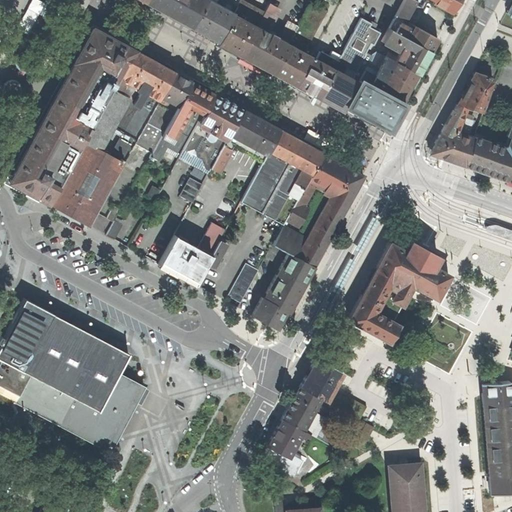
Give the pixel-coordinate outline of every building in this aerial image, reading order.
[(151,0),(191,21),(202,0),(151,0)] [(235,0),(202,0),(191,21),(218,36),(232,11),(237,1),(235,0)] [(255,24),(264,8),(259,5),(259,4),(251,0),(237,0),(237,1),(232,11),(255,24)] [(273,67),(287,41),(275,34),(276,32),(269,28),(268,31),(264,28),(277,4),(272,1),(270,0),(268,0),(264,8),(255,24),(241,50),(273,67)] [(295,79),(310,53),(306,51),(312,42),(308,39),(326,6),(314,0),(309,0),(287,41),(273,67),(295,79)] [(400,0),(395,11),(408,18),(416,3),(414,2),(414,0),(400,0)] [(241,50),(255,24),(232,11),(218,36),(217,38),(241,50)] [(395,11),(388,24),(430,47),(438,34),(408,18),(395,11)] [(362,68),(370,51),(366,49),(371,39),(375,41),(382,29),(369,22),(371,19),(360,14),(340,51),(318,92),(341,105),(343,101),(358,75),(362,68)] [(36,23),(18,56),(17,59),(17,62),(18,65),(20,67),(22,69),(26,70),(30,70),(32,68),(34,67),(36,63),(52,32),(53,30),(53,27),(53,25),(52,23),(49,20),(46,19),(43,19),(40,19),(38,20),(36,23)] [(135,44),(96,23),(13,176),(33,187),(33,186),(38,189),(37,190),(40,191),(40,190),(52,197),(87,134),(120,71),(135,44)] [(418,70),(430,47),(388,24),(387,26),(381,37),(396,46),(399,40),(402,42),(394,56),(416,68),(418,70)] [(136,43),(135,44),(120,71),(129,76),(123,86),(130,89),(130,90),(134,93),(139,84),(148,89),(149,86),(160,93),(175,65),(136,43)] [(318,92),(340,51),(331,46),(328,52),(319,47),(314,55),(310,53),(295,79),(318,92)] [(376,47),(370,51),(362,68),(373,74),(385,51),(376,47)] [(400,97),(416,68),(394,56),(385,51),(373,74),(369,81),(358,75),(343,101),(388,126),(403,98),(400,97)] [(193,75),(175,65),(160,93),(136,137),(153,146),(180,99),(193,75)] [(475,66),(457,98),(466,101),(484,108),(488,97),(495,76),(491,75),(491,72),(475,66)] [(362,68),(358,75),(369,81),(373,74),(362,68)] [(132,96),(134,93),(130,90),(130,89),(123,86),(129,76),(120,71),(87,134),(101,142),(108,129),(112,132),(132,96)] [(215,87),(193,75),(180,99),(202,111),(215,87)] [(7,82),(5,85),(4,88),(5,92),(8,94),(12,95),(16,94),(18,91),(19,87),(17,84),(15,81),(11,80),(7,82)] [(134,93),(132,96),(141,101),(114,149),(126,156),(136,137),(160,93),(149,86),(148,89),(139,84),(134,93)] [(209,157),(207,161),(211,163),(212,162),(225,139),(244,103),(215,87),(202,111),(200,113),(185,142),(188,143),(197,141),(210,116),(213,118),(198,145),(199,149),(204,152),(207,151),(209,157)] [(466,101),(457,98),(430,147),(465,160),(476,131),(471,129),(469,129),(467,133),(456,129),(463,110),(466,101)] [(202,111),(180,99),(153,146),(151,151),(153,152),(154,150),(161,153),(168,140),(178,146),(197,112),(200,113),(202,111)] [(225,139),(233,143),(236,138),(264,154),(281,123),(244,103),(225,139)] [(476,116),(463,110),(456,129),(467,133),(469,129),(471,129),(476,116)] [(465,160),(507,175),(511,161),(511,119),(507,132),(511,133),(509,140),(505,142),(476,131),(465,160)] [(281,123),(264,154),(242,195),(263,207),(302,135),(281,123)] [(87,134),(52,197),(52,198),(91,220),(126,156),(114,149),(101,142),(87,134)] [(324,146),(302,135),(263,207),(284,219),(286,216),(313,167),(324,146)] [(225,139),(212,162),(221,167),(233,143),(225,139)] [(313,167),(321,172),(340,182),(322,214),(320,219),(334,226),(365,168),(324,146),(313,167)] [(313,167),(286,216),(298,222),(300,219),(309,203),(305,201),(321,172),(313,167)] [(204,177),(191,170),(181,188),(194,195),(204,177)] [(161,184),(154,180),(149,189),(156,194),(161,184)] [(116,217),(117,215),(123,204),(116,200),(109,213),(116,217)] [(285,219),(274,238),(290,246),(315,259),(334,226),(320,219),(322,214),(319,213),(309,231),(285,219)] [(116,217),(109,229),(116,233),(125,219),(117,215),(116,217)] [(213,248),(220,234),(227,223),(213,215),(199,241),(213,248)] [(487,227),(487,229),(488,231),(490,232),(511,239),(511,229),(496,224),(491,224),(488,225),(487,227)] [(213,248),(199,241),(184,233),(176,229),(162,256),(169,260),(198,275),(209,256),(213,248)] [(229,239),(220,234),(213,248),(209,256),(217,260),(229,239)] [(404,250),(388,241),(346,319),(367,330),(387,341),(396,324),(389,320),(398,304),(399,305),(410,286),(434,298),(446,275),(434,268),(442,253),(412,237),(404,250)] [(254,309),(278,322),(287,305),(290,306),(315,259),(290,246),(281,263),(282,263),(279,268),(278,268),(268,287),(269,287),(266,292),(264,291),(254,309)] [(248,257),(229,289),(242,296),(260,264),(248,257)] [(0,416),(5,419),(12,418),(16,411),(13,405),(14,402),(40,415),(109,451),(139,394),(143,386),(117,372),(128,353),(126,352),(126,353),(52,315),(53,313),(23,298),(18,307),(3,336),(0,334),(0,416)] [(315,356),(298,385),(319,397),(325,400),(334,383),(341,370),(315,356)] [(280,417),(310,434),(328,444),(334,433),(320,426),(325,417),(322,415),(326,408),(316,402),(319,397),(298,385),(280,417)] [(511,491),(511,390),(500,391),(500,393),(483,395),(482,393),(481,393),(482,406),(489,493),(511,491)] [(344,395),(338,391),(331,404),(337,407),(344,395)] [(351,398),(344,395),(337,407),(344,411),(351,398)] [(351,398),(344,411),(359,419),(366,407),(351,398)] [(265,445),(267,446),(288,457),(290,453),(301,433),(308,437),(310,434),(280,417),(265,445)] [(365,424),(352,447),(361,452),(374,429),(365,424)] [(288,457),(267,446),(261,457),(293,475),(302,460),(290,453),(288,457)] [(422,511),(418,462),(387,465),(390,511),(422,511)]
